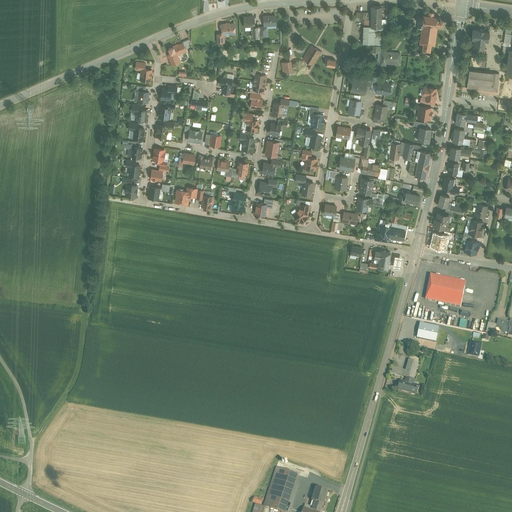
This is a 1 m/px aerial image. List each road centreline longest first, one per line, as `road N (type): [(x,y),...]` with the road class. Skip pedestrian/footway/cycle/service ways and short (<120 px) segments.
road 1 (track): [(30,442),(78,378),(114,55)]
road 2 (tertiary): [(416,250),(341,511)]
road 3 (tertiary): [(461,5),(416,250)]
road 4 (tertiary): [(148,41),(228,11),(347,0)]
road 5 (tertiary): [(0,105),(148,41)]
